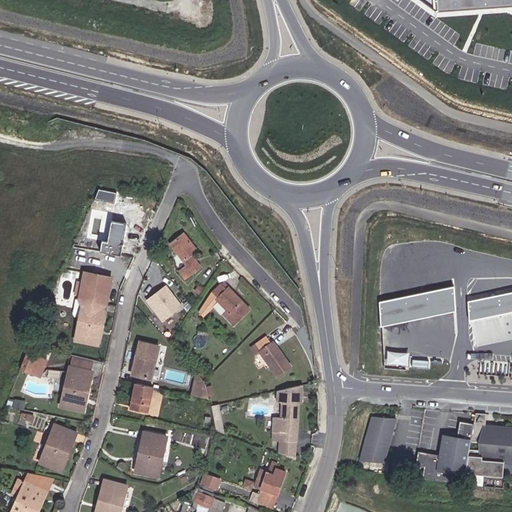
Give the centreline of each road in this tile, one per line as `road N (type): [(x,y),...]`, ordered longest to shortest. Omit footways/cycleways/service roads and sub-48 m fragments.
road 1 (residential): [(72,511),(108,420),(148,242),(182,170),(233,247),(293,309)]
road 2 (primary): [(250,91),(149,84),(0,46)]
road 3 (primary): [(0,69),(197,123),(238,148)]
road 4 (track): [(182,170),(170,156),(109,143),(65,147),(0,134)]
road 5 (residential): [(511,398),(335,388)]
road 6 (primary): [(354,176),(427,172),(511,193)]
road 7 (primary): [(511,171),(371,126)]
road 8 (tertiary): [(312,511),(331,456),(335,388)]
road 9 (tertiary): [(335,388),(319,266)]
